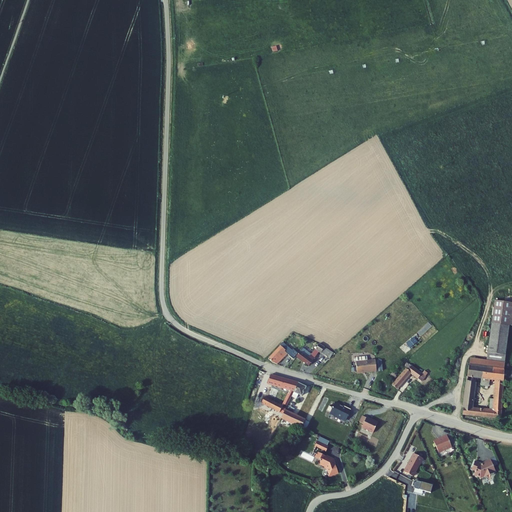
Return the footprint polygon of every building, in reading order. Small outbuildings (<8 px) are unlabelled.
[(511,302),(495,300),(492,323),(510,326),(511,325),(511,302)] [(510,326),(492,323),(487,354),(505,356),(510,326)] [(406,341),(409,347),(418,342),(415,336),(406,341)] [(405,353),(410,348),(405,342),(399,347),(405,353)] [(328,358),(332,353),(323,347),(323,346),(319,343),(318,343),(314,350),(305,343),(295,357),(308,365),(317,352),(328,358)] [(280,346),(268,359),(275,364),(276,364),(286,354),(292,359),(296,353),(292,349),(291,351),(284,344),(281,347),(280,346)] [(505,356),(487,354),(486,361),(469,359),(468,365),(486,367),(503,370),(505,356)] [(372,360),(356,362),(358,374),(377,371),(376,361),(372,362),(372,360)] [(424,378),(410,365),(407,369),(405,368),(391,384),(396,389),(410,373),(420,382),(424,378)] [(500,419),(503,380),(503,370),(486,367),(468,365),(462,414),(500,419)] [(511,371),(503,370),(503,380),(511,381),(511,371)] [(294,381),(270,375),(268,384),(295,391),(298,383),(294,381)] [(306,387),(298,383),(295,391),(294,393),(298,395),(301,397),(306,387)] [(287,406),(291,397),(287,396),(283,405),(287,406)] [(282,407),(264,397),(261,403),(283,414),(285,411),(286,409),(285,409),(281,408),(282,407)] [(335,404),(330,414),(345,421),(351,409),(344,406),(343,408),(335,404)] [(283,414),(281,418),(300,427),(304,420),(285,411),(283,414)] [(365,418),(361,416),(358,422),(362,424),(360,428),(372,433),(377,423),(365,417),(365,418)] [(275,429),(252,417),(246,429),(269,441),(275,429)] [(278,431),(275,429),(269,441),(273,442),(278,431)] [(453,441),(450,434),(446,435),(449,443),(450,446),(455,444),(453,441)] [(449,443),(446,435),(441,437),(441,438),(432,441),(437,452),(444,449),(444,450),(450,447),(450,446),(449,443)] [(320,437),(318,442),(326,446),(329,441),(320,437)] [(326,446),(318,442),(313,453),(318,455),(321,457),(319,460),(320,461),(319,464),(326,467),(327,470),(324,471),(327,476),(330,474),(331,476),(337,472),(337,471),(338,471),(332,459),(331,459),(330,459),(330,458),(317,452),(319,449),(324,451),(326,446)] [(422,460),(413,456),(403,474),(412,479),(422,460)] [(494,456),(488,458),(491,466),(497,464),(494,456)] [(478,462),(473,460),(469,468),(473,469),(473,471),(472,474),(478,476),(486,473),(487,474),(488,475),(491,474),(492,472),(492,471),(493,470),(488,458),(481,461),(482,462),(478,464),(477,463),(478,462)]
